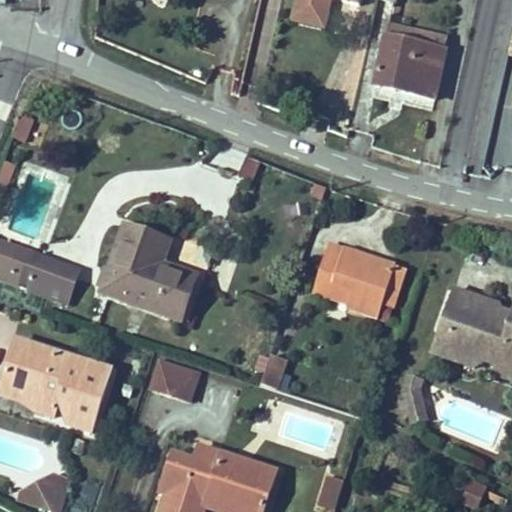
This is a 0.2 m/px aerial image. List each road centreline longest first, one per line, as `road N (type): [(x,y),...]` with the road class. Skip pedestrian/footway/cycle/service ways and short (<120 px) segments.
road 1 (unclassified): [(46,50),(347,167),(511,208)]
road 2 (unknown): [(425,190),(480,0)]
road 3 (unknown): [(240,126),(268,0)]
